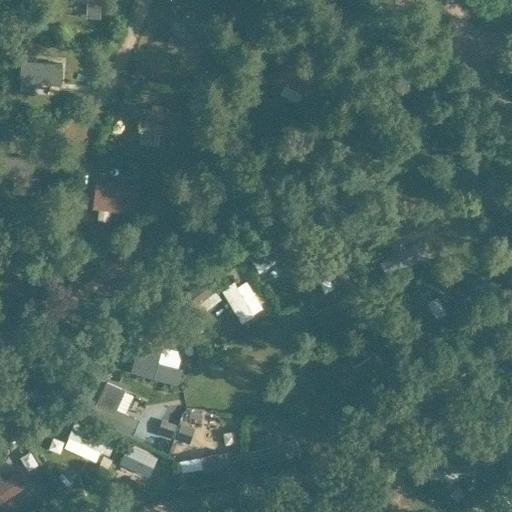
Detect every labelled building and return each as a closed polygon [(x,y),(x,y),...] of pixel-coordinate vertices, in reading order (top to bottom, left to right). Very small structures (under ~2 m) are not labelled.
[(171,22),(170,44),(200,45),(201,22),(193,22),(193,11),(182,11),(182,23),(171,22)] [(61,84),(62,62),(20,60),(19,81),(61,84)] [(324,80),(320,78),(287,60),(277,77),(315,98),(324,80)] [(180,135),(182,114),(140,109),(137,130),(141,130),(140,141),(158,144),(159,133),(180,135)] [(1,176),(32,178),(34,157),(2,155),(1,176)] [(501,203),(509,193),(483,169),(474,179),(501,203)] [(97,186),(94,210),(137,216),(140,191),(141,187),(110,183),(110,187),(97,186)] [(83,193),(81,204),(89,205),(90,195),(83,193)] [(406,227),(388,228),(390,260),(407,259),(406,227)] [(248,273),(278,252),(269,240),(239,261),(248,273)] [(0,288),(33,298),(40,277),(0,264),(0,288)] [(357,278),(321,269),(317,285),(329,288),(324,309),(348,315),(357,278)] [(228,323),(239,319),(224,278),(213,281),(228,323)] [(141,342),(132,372),(160,380),(164,364),(148,359),(152,345),(141,342)] [(115,404),(108,415),(122,424),(129,413),(115,404)] [(511,411),(510,406),(498,410),(502,421),(511,417),(511,411)] [(256,418),(244,423),(248,432),(260,428),(256,418)] [(162,420),(159,431),(172,436),(176,425),(162,420)] [(101,449),(105,433),(60,422),(53,448),(85,457),(88,446),(101,449)] [(181,422),(175,437),(189,442),(195,427),(181,422)] [(48,453),(52,439),(38,434),(33,448),(48,453)] [(15,469),(27,463),(20,448),(8,454),(15,469)] [(460,450),(423,449),(421,471),(459,473),(460,450)] [(219,481),(219,451),(194,450),(194,481),(219,481)] [(103,456),(99,466),(107,470),(112,460),(103,456)] [(0,501),(19,487),(4,468),(0,471),(0,501)] [(460,511),(475,511),(486,507),(480,495),(457,506),(460,511)] [(358,497),(346,498),(347,507),(359,505),(358,497)]
